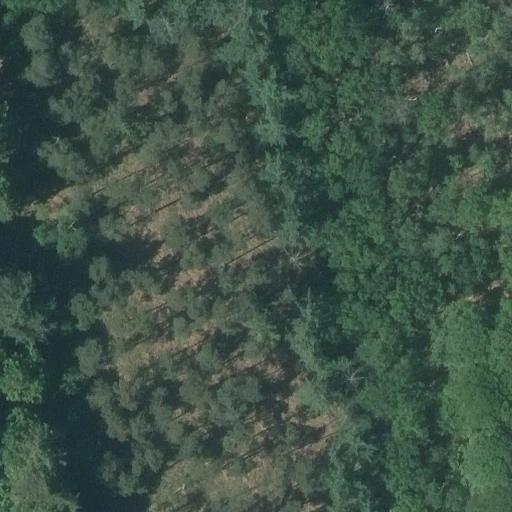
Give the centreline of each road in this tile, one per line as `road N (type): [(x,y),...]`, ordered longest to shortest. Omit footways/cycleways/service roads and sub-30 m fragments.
road 1 (unclassified): [(386,511),(287,0)]
road 2 (track): [(99,511),(21,0)]
